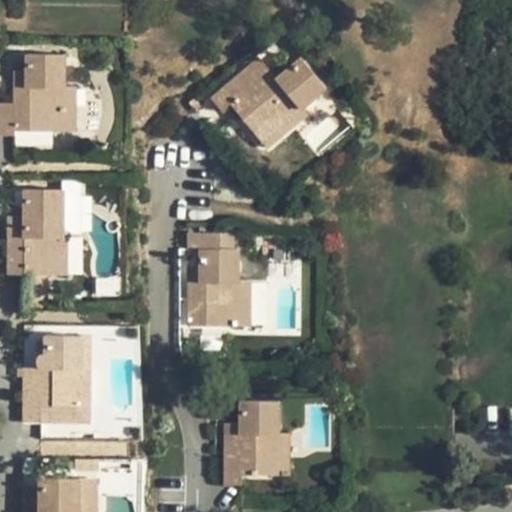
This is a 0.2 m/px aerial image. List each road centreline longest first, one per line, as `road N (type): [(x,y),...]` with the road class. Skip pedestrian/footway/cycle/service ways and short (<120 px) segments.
road 1 (residential): [(196,511),(193,420),(163,356),(161,177)]
road 2 (residential): [(5,511),(0,387)]
